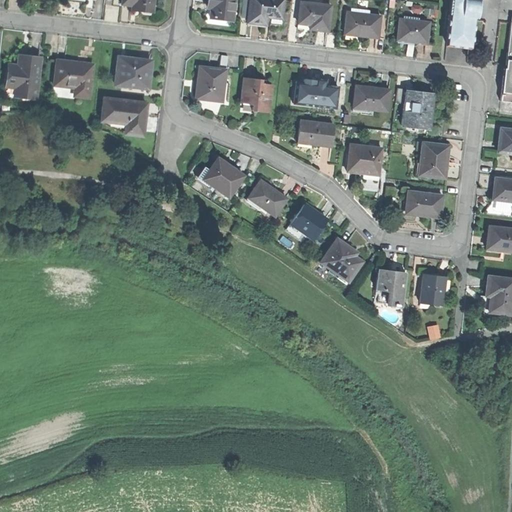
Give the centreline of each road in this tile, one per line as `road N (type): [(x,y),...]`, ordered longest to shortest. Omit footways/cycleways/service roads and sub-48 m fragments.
road 1 (residential): [(179,39),(468,74),(477,89),(461,231),(444,246)]
road 2 (residential): [(179,39),(171,98),(179,117),(266,151),(330,189),(383,239),(444,246)]
road 3 (residential): [(0,17),(179,39)]
